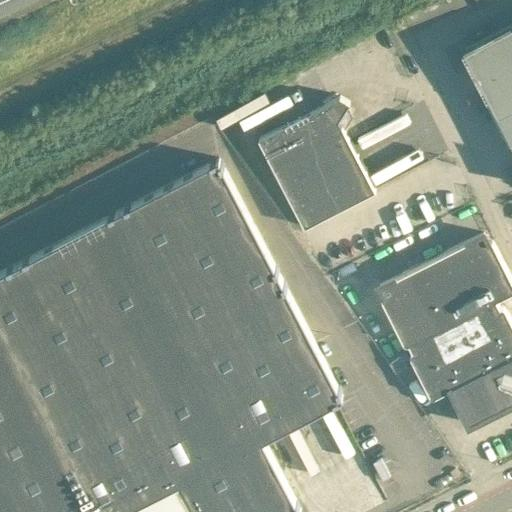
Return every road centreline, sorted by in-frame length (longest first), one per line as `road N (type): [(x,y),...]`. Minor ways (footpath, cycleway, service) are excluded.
road 1 (unknown): [(366,511),(404,488),(406,466),(293,235)]
road 2 (track): [(202,0),(0,96)]
road 3 (unknown): [(418,36),(243,122)]
